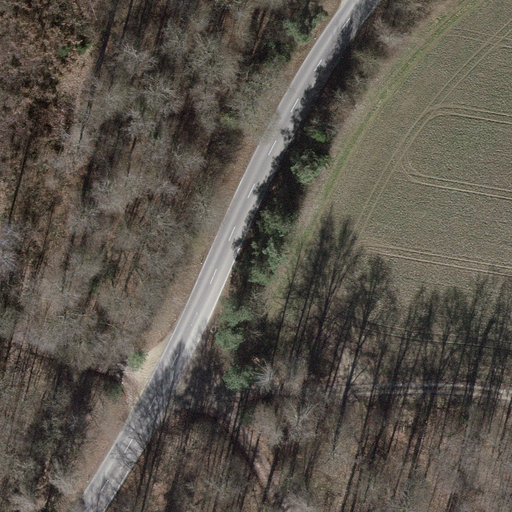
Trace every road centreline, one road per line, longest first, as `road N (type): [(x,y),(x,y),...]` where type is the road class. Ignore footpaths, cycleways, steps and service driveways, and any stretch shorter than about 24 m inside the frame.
road 1 (tertiary): [(87,511),(172,379),(289,132),(371,0)]
road 2 (track): [(511,389),(172,379)]
road 3 (track): [(172,379),(277,470),(291,511)]
road 4 (track): [(172,379),(65,354),(0,328)]
